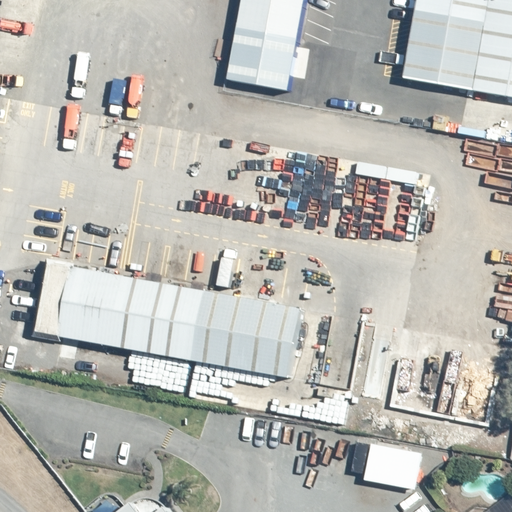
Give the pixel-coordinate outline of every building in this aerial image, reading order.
[(292,0),(229,0),(225,23),(285,35),(292,0)] [(478,0),(410,0),(396,74),(461,87),(478,0)] [(511,0),(478,0),(461,87),(511,96),(511,0)] [(286,300),(41,257),(28,330),(273,373),(286,300)] [(423,451),(373,443),(367,482),(416,490),(423,451)] [(162,511),(143,487),(109,511),(162,511)] [(511,511),(511,491),(484,511),(511,511)]
